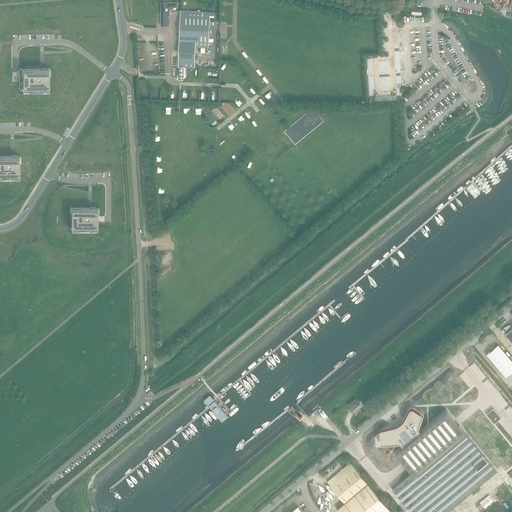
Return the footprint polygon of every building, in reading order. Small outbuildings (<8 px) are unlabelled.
[(170,7),(177,7),(177,3),(161,2),(161,24),(170,24),(170,7)] [(180,11),(179,40),(195,41),(195,47),(209,47),(209,41),(213,41),(213,38),(209,38),(210,17),(214,18),(214,15),(215,12),(201,12),(180,11)] [(178,56),(178,67),(179,67),(184,67),(194,68),(195,47),(195,41),(179,40),(178,56)] [(40,68),(23,68),(23,88),(49,88),(49,68),(43,68),(42,68),(40,68)] [(10,156),(0,156),(0,176),(19,176),(19,156),(14,156),(12,156),(10,156)] [(473,182),(466,188),(474,197),(481,191),(473,182)] [(88,208),(72,208),(72,228),(97,228),(97,222),(97,217),(97,208),(92,208),(90,208),(88,208)] [(486,354),(499,369),(511,360),(498,344),(486,354)] [(450,371),(457,381),(462,377),(454,367),(450,371)] [(495,368),(483,377),(499,397),(511,388),(495,368)] [(210,395),(204,400),(222,421),(228,416),(210,395)] [(347,405),(351,409),(359,403),(356,398),(347,405)] [(493,408),(486,413),(494,423),(501,417),(493,408)] [(401,432),(387,431),(387,445),(402,443),(405,446),(396,453),(412,472),(393,488),(412,511),(445,511),(471,491),(473,494),(480,489),(477,486),(496,470),(447,410),(421,431),(418,428),(423,417),(416,412),(411,427),(401,432)] [(337,509),(339,511),(387,511),(390,510),(350,462),(327,481),(345,502),(337,509)]
